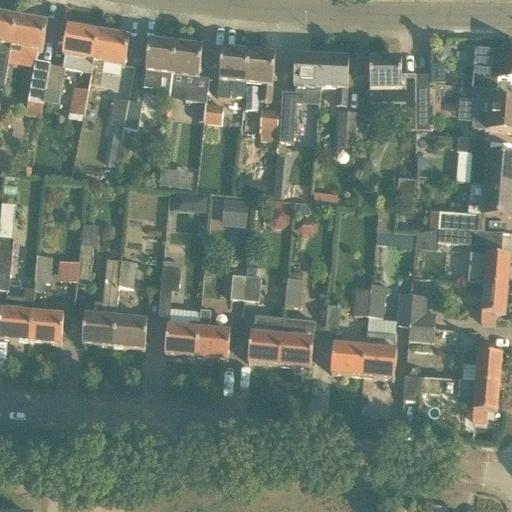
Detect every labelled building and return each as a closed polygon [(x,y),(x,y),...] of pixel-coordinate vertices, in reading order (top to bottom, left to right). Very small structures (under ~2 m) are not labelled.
[(0,51),(11,54),(12,48),(17,19),(0,16),(0,51)] [(9,65),(34,70),(36,63),(37,53),(43,54),(48,25),(17,19),(12,48),(11,54),(9,65)] [(91,77),(93,69),(99,34),(68,29),(63,58),(65,58),(63,71),(50,69),(46,94),(60,97),(65,71),(91,77)] [(125,69),(130,40),(99,34),(93,69),(103,71),(104,66),(125,69)] [(176,47),(150,44),(144,91),(171,95),(172,78),(176,47)] [(176,47),(172,78),(189,80),(187,105),(207,107),(210,82),(199,80),(203,50),(176,47)] [(497,94),(498,82),(511,82),(511,53),(500,52),(476,50),(475,66),(473,79),(472,91),(497,94)] [(246,87),(249,55),(223,53),(218,100),(229,101),(230,85),(246,87)] [(271,106),(276,58),(249,55),(246,87),(262,88),(260,104),(271,106)] [(321,92),(323,61),(296,59),(294,96),(282,96),(282,116),(280,138),(280,142),(294,143),(296,107),(304,108),(305,91),(321,92)] [(347,110),(349,62),(323,61),(321,92),(337,93),(336,109),(347,110)] [(401,86),(401,62),(370,62),(370,93),(371,93),(371,108),(400,108),(400,134),(416,134),(416,96),(416,86),(401,86)] [(34,70),(28,104),(43,107),(44,105),(46,94),(50,69),(51,66),(36,63),(34,70)] [(431,67),(431,87),(444,87),(444,67),(431,67)] [(84,119),(88,94),(74,90),(69,115),(70,116),(84,119)] [(416,134),(430,134),(430,96),(416,96),(416,134)] [(511,135),(511,105),(491,104),(474,103),(472,131),(489,133),(511,135)] [(125,129),(129,105),(115,104),(112,130),(124,131),(125,129)] [(129,105),(125,129),(139,132),(143,107),(129,104),(129,105)] [(224,110),(207,108),(206,108),(203,126),(222,129),(224,110)] [(276,138),(280,138),(282,116),(263,114),(260,136),(261,136),(261,141),(263,141),(262,142),(274,144),(276,138)] [(354,151),(355,115),(339,115),(338,150),(354,151)] [(483,157),(485,143),(459,141),(458,143),(458,152),(457,156),(473,157),(471,187),(511,190),(511,159),(489,158),(483,157)] [(446,142),(445,151),(458,152),(458,143),(446,142)] [(511,221),(511,190),(471,187),(468,218),(440,216),(439,234),(478,237),(478,235),(480,219),(485,220),(485,219),(511,221)] [(226,202),(226,229),(249,230),(249,202),(226,202)] [(0,272),(11,274),(13,255),(15,231),(0,229),(0,272)] [(478,237),(439,234),(438,245),(471,248),(468,285),(485,286),(508,289),(511,259),(501,259),(502,249),(503,236),(478,235),(478,237)] [(417,241),(403,240),(402,250),(417,251),(417,241)] [(90,287),(93,249),(81,248),(79,266),(78,285),(78,287),(90,287)] [(35,286),(36,286),(45,286),(50,286),(53,261),(38,260),(35,286)] [(119,290),(122,265),(107,263),(103,307),(95,306),(94,319),(85,318),(82,347),(113,350),(117,316),(116,316),(119,290)] [(164,264),(163,272),(179,274),(180,266),(164,264)] [(78,285),(79,266),(67,265),(65,284),(78,285)] [(134,292),(136,267),(122,265),(119,290),(134,292)] [(244,304),(247,280),(233,279),(230,303),(244,304)] [(259,305),(261,282),(247,280),(244,304),(259,305)] [(301,311),(304,285),(302,284),(288,283),(285,309),(301,311)] [(403,286),(402,298),(399,297),(397,325),(396,328),(410,330),(412,299),(413,286),(403,286)] [(506,318),(508,289),(485,286),(481,326),(496,327),(496,317),(506,318)] [(372,289),(371,295),(369,320),(384,322),(387,290),(372,289)] [(356,291),(354,319),(367,320),(369,293),(356,291)] [(33,310),(35,293),(27,292),(24,292),(24,301),(6,300),(6,313),(1,313),(0,327),(0,342),(30,345),(33,311),(33,310)] [(171,313),(173,295),(161,294),(159,319),(171,320),(172,313),(171,313)] [(435,332),(436,317),(426,316),(427,300),(412,299),(410,330),(435,332)] [(339,334),(341,310),(328,309),(326,333),(339,334)] [(62,348),(64,319),(43,317),(43,311),(33,311),(30,345),(62,348)] [(200,327),(198,361),(228,364),(231,335),(209,332),(211,315),(201,314),(201,316),(200,327)] [(145,353),(148,324),(126,322),(127,317),(117,316),(113,350),(145,353)] [(279,369),(283,334),(284,322),(255,319),(254,337),(251,337),(248,366),(279,369)] [(311,372),(314,342),(315,325),(284,322),(283,334),(279,369),(311,372)] [(200,327),(190,326),(189,331),(170,329),(168,329),(165,358),(198,361),(200,327)] [(434,346),(435,332),(410,330),(409,344),(434,346)] [(394,353),(396,339),(367,337),(366,345),(363,380),(394,383),(397,353),(394,353)] [(363,380),(366,345),(356,344),(355,350),(334,347),(331,377),(363,380)] [(500,387),(502,358),(493,357),(494,347),(480,346),(478,369),(476,384),(459,383),(459,384),(476,385),(500,387)] [(440,398),(441,383),(405,380),(403,404),(419,405),(420,397),(440,398)] [(497,416),(500,387),(476,385),(459,384),(458,399),(475,401),(473,424),(487,426),(488,416),(497,416)]
